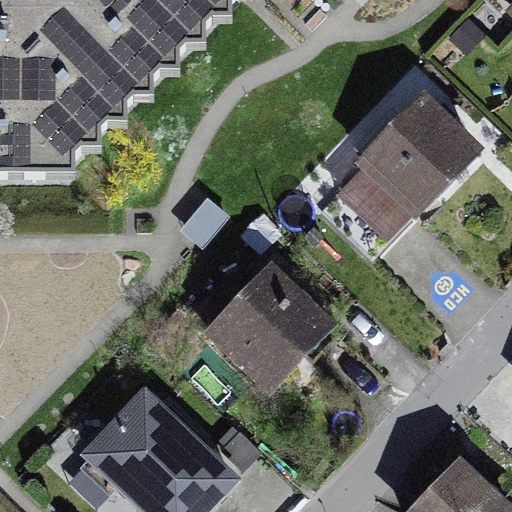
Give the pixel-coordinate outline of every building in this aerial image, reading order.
[(0,0),(0,181),(68,181),(72,164),(235,0),(0,0)] [(425,99),(359,171),(422,228),(488,155),(425,99)] [(275,277),(206,345),(265,403),(333,335),(275,277)] [(150,393),(86,463),(139,511),(214,511),(244,480),(150,393)] [(511,511),(511,503),(471,465),(426,511),(511,511)]
